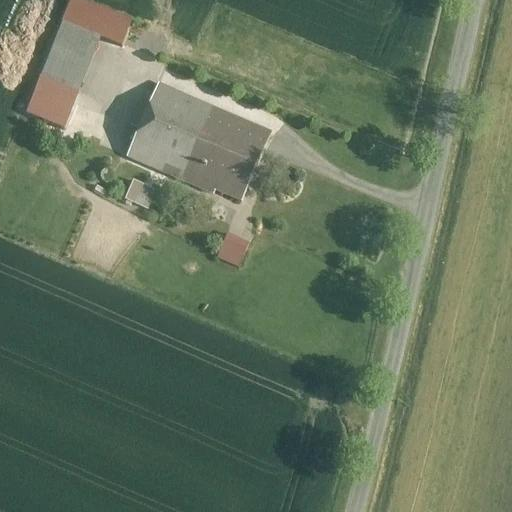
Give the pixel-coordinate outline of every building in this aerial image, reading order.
[(105,43),(61,27),(29,113),(74,129),(105,43)] [(239,145),(269,158),(278,138),(163,89),(151,116),(143,113),(137,126),(146,130),(134,159),(164,172),(172,153),(179,156),(226,176),(239,145)] [(250,203),(269,158),(239,145),(226,176),(179,156),(170,176),(221,198),(224,191),(250,203)] [(164,196),(140,185),(134,200),(158,210),(164,196)] [(245,244),(235,240),(226,262),(236,266),(245,244)]
